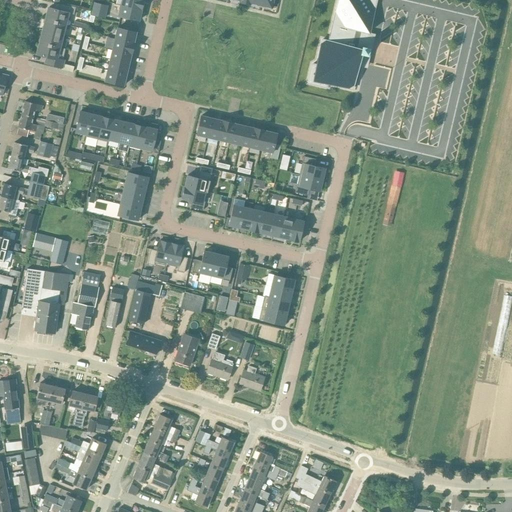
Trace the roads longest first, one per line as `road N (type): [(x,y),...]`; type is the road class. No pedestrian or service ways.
road 1 (residential): [(318,263),(166,229),(188,109),(142,99)]
road 2 (residential): [(279,427),(318,263)]
road 3 (unclassified): [(156,386),(0,347)]
road 4 (unclassified): [(511,482),(413,475),(365,459)]
road 5 (residential): [(142,99),(20,68)]
road 6 (residential): [(318,263),(345,143)]
